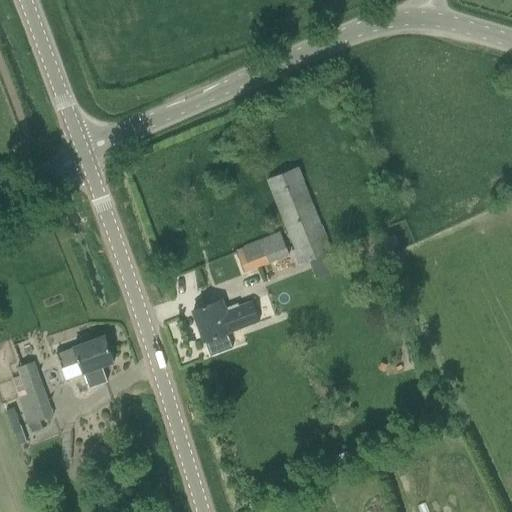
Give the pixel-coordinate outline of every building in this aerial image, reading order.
[(297,167),(268,179),(300,262),(331,250),(297,167)] [(236,251),(245,273),(289,255),(281,233),(236,251)] [(229,349),(224,335),(261,322),(254,303),(229,312),(225,299),(193,311),(204,342),(205,341),(211,356),(229,349)] [(90,388),(107,382),(102,367),(114,362),(105,336),(58,353),(64,368),(80,362),(90,388)] [(53,414),(33,361),(18,366),(22,375),(13,378),(29,423),(53,414)] [(28,441),(23,426),(21,427),(15,408),(8,411),(19,444),(28,441)]
